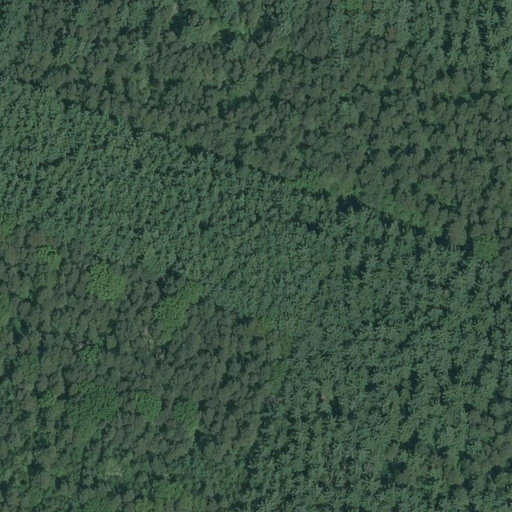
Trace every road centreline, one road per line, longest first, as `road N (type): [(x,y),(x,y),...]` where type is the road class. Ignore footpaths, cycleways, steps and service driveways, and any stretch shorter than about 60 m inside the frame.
road 1 (track): [(0,91),(89,128),(346,199),(511,280)]
road 2 (track): [(346,199),(419,0)]
